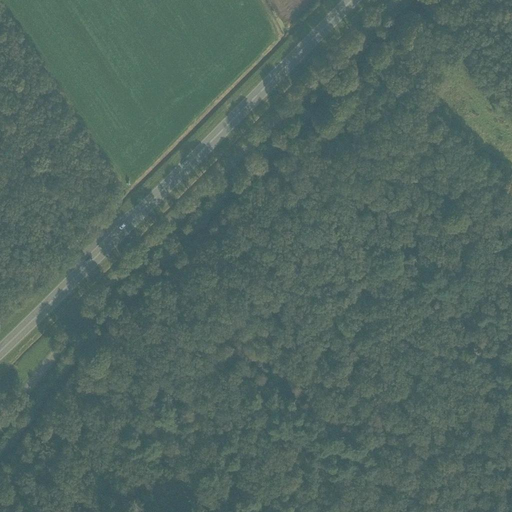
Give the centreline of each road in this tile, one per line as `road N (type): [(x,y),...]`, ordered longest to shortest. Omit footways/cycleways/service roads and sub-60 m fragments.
road 1 (track): [(0,496),(148,313),(457,0)]
road 2 (unclassified): [(0,425),(149,243),(396,0)]
road 3 (trunk): [(0,352),(352,0)]
